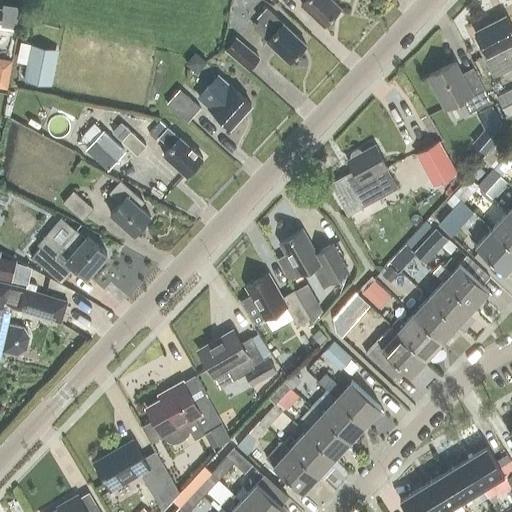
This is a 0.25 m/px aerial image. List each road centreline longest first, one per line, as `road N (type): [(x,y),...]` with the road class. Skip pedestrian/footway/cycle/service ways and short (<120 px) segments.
road 1 (unclassified): [(0,467),(435,0)]
road 2 (residential): [(332,511),(473,370),(511,346)]
